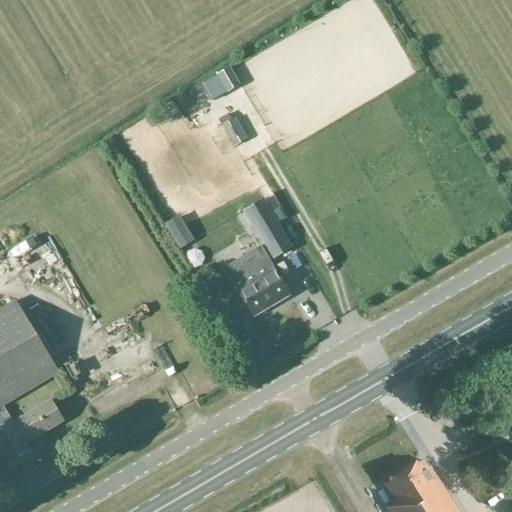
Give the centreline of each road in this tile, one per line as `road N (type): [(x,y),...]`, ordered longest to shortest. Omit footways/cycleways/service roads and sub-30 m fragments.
road 1 (unclassified): [(67,511),(291,382)]
road 2 (primary): [(157,511),(312,421)]
road 3 (unclassified): [(363,341),(511,255)]
road 4 (primary): [(383,380),(511,305)]
